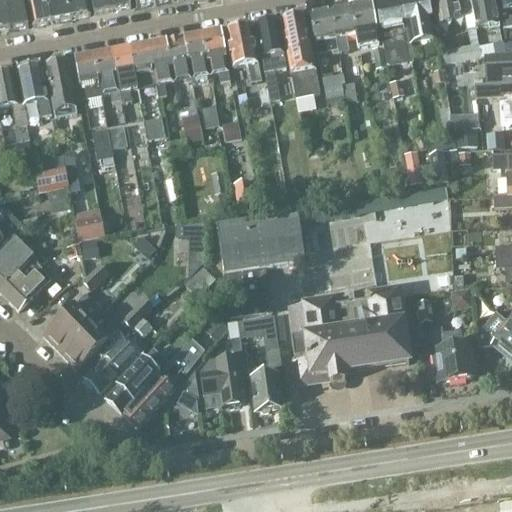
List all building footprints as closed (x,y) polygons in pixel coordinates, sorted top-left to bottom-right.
[(20,0),(0,0),(8,35),(26,32),(20,0)] [(25,0),(31,30),(51,27),(46,0),(25,0)] [(46,0),(51,27),(70,23),(65,0),(46,0)] [(85,0),(65,0),(70,23),(89,20),(85,0)] [(88,0),(92,19),(111,15),(108,0),(88,0)] [(108,0),(111,15),(130,12),(127,0),(108,0)] [(133,0),(136,11),(154,7),(153,0),(133,0)] [(411,64),(398,0),(397,0),(374,4),(386,68),(411,64)] [(402,0),(398,0),(411,64),(414,63),(402,0)] [(439,59),(436,45),(434,35),(433,27),(427,0),(402,0),(414,63),(439,59)] [(449,20),(459,18),(455,0),(431,0),(437,27),(450,25),(449,20)] [(455,0),(459,18),(459,20),(473,18),(470,0),(455,0)] [(470,0),(473,18),(476,33),(488,31),(490,42),(498,40),(497,32),(498,32),(492,0),(470,0)] [(511,0),(496,0),(503,32),(511,30),(511,25),(510,14),(511,13),(511,0)] [(369,5),(349,9),(355,38),(357,51),(378,48),(369,5)] [(349,9),(329,13),(338,57),(339,58),(349,56),(346,40),(355,38),(349,9)] [(332,58),(338,57),(329,13),(309,17),(317,58),(331,55),(332,58)] [(303,19),(281,23),(296,101),(319,97),(303,19)] [(277,23),(255,28),(267,92),(270,105),(280,103),(274,74),(286,72),(277,23)] [(251,29),(226,34),(233,72),(247,69),(251,87),(262,85),(251,29)] [(221,34),(202,38),(210,81),(219,79),(220,89),(231,87),(229,77),(221,34)] [(202,38),(184,42),(192,84),(210,81),(202,38)] [(166,45),(174,87),(192,84),(184,42),(166,45)] [(165,89),(174,87),(166,45),(148,49),(156,89),(159,104),(167,102),(165,89)] [(478,48),(442,54),(444,66),(480,60),(478,48)] [(148,49),(130,52),(138,93),(156,89),(148,49)] [(112,55),(122,107),(123,110),(133,108),(131,97),(139,95),(138,93),(130,52),(112,55)] [(94,59),(102,101),(103,102),(111,100),(112,109),(122,107),(112,55),(94,59)] [(485,88),(511,87),(511,57),(494,58),(494,59),(483,60),(485,88)] [(102,101),(94,59),(76,63),(84,104),(102,101)] [(67,64),(44,69),(52,116),(53,116),(54,123),(76,119),(75,112),(76,112),(67,64)] [(22,108),(23,108),(36,105),(39,121),(50,118),(47,102),(45,102),(39,69),(15,74),(22,108)] [(28,130),(23,108),(22,108),(15,74),(0,77),(0,111),(10,110),(14,132),(28,130)] [(340,77),(321,81),(322,90),(339,87),(342,87),(340,77)] [(352,86),(340,88),(342,104),(354,102),(352,86)] [(339,87),(322,90),(324,101),(341,98),(339,87)] [(511,87),(485,88),(473,89),(474,104),(487,103),(505,102),(505,114),(505,126),(511,125),(511,87)] [(267,92),(259,94),(261,107),(270,105),(267,92)] [(292,118),(311,116),(309,102),(290,105),(292,118)] [(219,131),(215,111),(201,113),(205,133),(219,131)] [(196,120),(181,123),(184,140),(198,138),(196,120)] [(143,126),(143,128),(147,146),(165,142),(161,123),(143,126)] [(235,126),(220,128),(223,146),(238,143),(235,126)] [(147,146),(143,128),(130,130),(134,148),(147,146)] [(108,134),(111,154),(127,151),(123,131),(108,134)] [(112,162),(111,154),(108,134),(91,137),(96,165),(112,162)] [(473,135),(455,135),(456,151),(474,150),(473,135)] [(501,139),(486,140),(487,151),(502,151),(501,139)] [(458,166),(457,154),(455,154),(453,144),(427,149),(429,159),(428,159),(433,188),(448,185),(445,168),(458,166)] [(27,145),(4,149),(5,160),(29,156),(27,145)] [(29,156),(14,159),(16,170),(31,168),(29,156)] [(36,157),(31,158),(34,177),(40,175),(38,164),(36,157)] [(506,183),(507,201),(511,200),(511,158),(491,160),(492,176),(499,175),(500,184),(506,183)] [(405,166),(409,189),(421,187),(416,163),(405,166)] [(40,175),(34,177),(38,195),(67,191),(64,177),(63,171),(40,175)] [(117,190),(133,185),(128,171),(112,176),(117,190)] [(73,175),(64,177),(67,191),(68,197),(77,195),(73,175)] [(252,185),(236,188),(241,219),(256,217),(252,185)] [(52,195),(55,214),(70,211),(66,192),(52,195)] [(511,200),(507,201),(493,201),(493,214),(511,212),(511,200)] [(324,209),(325,223),(378,221),(378,207),(324,209)] [(78,247),(104,242),(99,213),(73,218),(78,247)] [(216,230),(229,323),(272,317),(265,273),(305,267),(297,217),(216,230)] [(0,231),(0,246),(2,244),(4,247),(21,229),(12,220),(0,231)] [(188,242),(203,242),(203,227),(174,230),(174,242),(188,242)] [(96,244),(80,247),(83,263),(99,260),(96,244)] [(79,248),(66,250),(68,262),(81,259),(79,248)] [(0,257),(0,296),(30,267),(20,257),(18,259),(8,249),(0,257)] [(511,251),(496,252),(496,263),(511,262),(511,251)] [(511,262),(496,263),(497,274),(511,273),(511,262)] [(33,263),(30,267),(0,296),(0,297),(19,316),(53,283),(33,263)] [(80,286),(90,297),(109,279),(99,269),(80,286)] [(195,300),(213,283),(201,271),(183,288),(195,300)] [(290,344),(291,353),(296,389),(329,384),(330,388),(344,386),(342,377),(407,368),(397,295),(369,299),(370,304),(332,309),(332,305),(289,311),(293,344),(290,344)] [(42,341),(59,358),(102,318),(86,300),(42,341)] [(145,306),(123,327),(132,335),(135,332),(143,324),(153,314),(145,306)] [(511,330),(508,327),(495,317),(483,332),(475,333),(478,351),(492,349),(506,361),(506,365),(511,369),(511,330)] [(119,335),(102,318),(59,358),(75,375),(119,335)] [(143,324),(135,332),(144,340),(151,332),(143,324)] [(442,333),(429,335),(436,387),(474,381),(470,350),(463,351),(461,336),(443,338),(442,333)] [(122,345),(82,383),(99,398),(141,358),(137,355),(134,358),(122,345)] [(160,380),(123,419),(138,433),(157,412),(175,394),(169,389),(182,375),(186,378),(206,356),(193,345),(186,352),(185,353),(162,377),(160,380)] [(126,382),(106,404),(123,419),(160,380),(157,377),(168,367),(153,353),(126,382)] [(263,380),(250,382),(253,402),(255,415),(281,411),(275,372),(280,371),(277,354),(264,356),(267,373),(262,374),(263,380)] [(242,403),(253,402),(250,382),(240,384),(237,360),(214,364),(215,376),(198,378),(202,400),(218,397),(220,411),(242,408),(242,403)] [(0,410),(0,444),(10,442),(0,410)]
